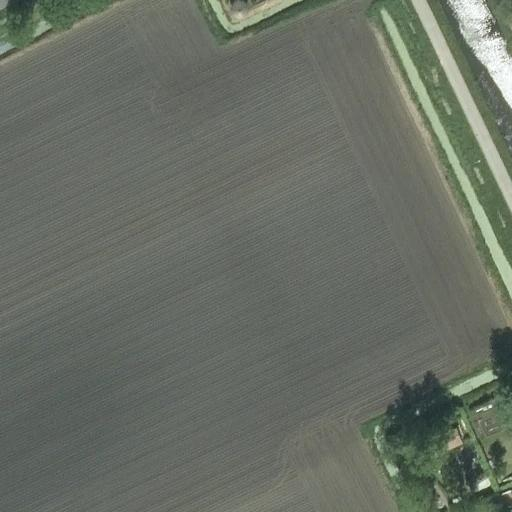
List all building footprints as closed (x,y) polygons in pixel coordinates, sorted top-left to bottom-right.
[(233,4),(233,7),(233,9),(234,11),(236,13),(239,13),(241,13),(243,13),(245,11),(246,9),(247,7),(247,4),(245,2),(243,1),(241,0),(237,0),(236,1),(234,2),(233,4)] [(506,421),(511,419),(508,410),(503,413),(506,421)] [(433,455),(425,436),(406,444),(414,462),(433,455)] [(424,471),(413,478),(422,493),(433,486),(424,471)] [(511,491),(511,488),(502,492),(509,507),(511,505),(511,491)]
